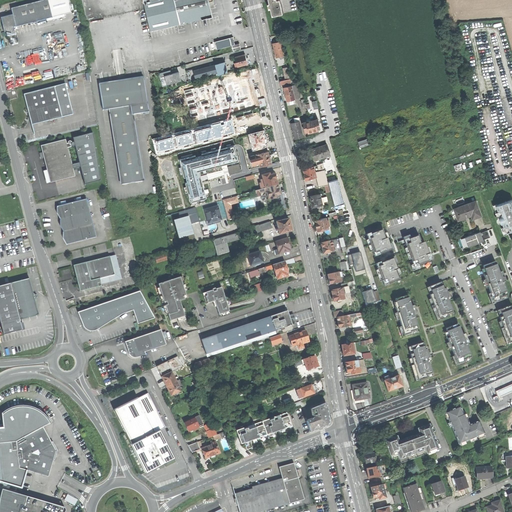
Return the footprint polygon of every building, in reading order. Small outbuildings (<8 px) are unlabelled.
[(2,24),(4,30),(6,29),(8,36),(15,34),(14,27),(53,18),(48,0),(43,0),(11,8),(13,14),(1,17),(2,24)] [(143,0),(151,31),(212,17),(208,0),(143,0)] [(267,0),(268,1),(272,16),(283,14),(280,0),(276,1),(275,0),(267,0)] [(232,37),(218,40),(220,48),(234,44),(232,37)] [(277,57),(285,55),(282,42),(274,43),(275,50),(277,57)] [(237,63),(238,67),(248,64),(246,60),(245,55),(235,57),(237,63)] [(218,73),(218,75),(227,73),(224,62),(186,73),(189,81),(218,73)] [(160,72),(164,85),(181,80),(178,70),(170,73),(169,70),(160,72)] [(220,79),(221,87),(231,86),(233,95),(242,94),(241,86),(254,84),(253,78),(249,78),(248,75),(220,79)] [(144,77),(99,84),(103,110),(111,109),(122,184),(143,181),(132,115),(149,112),(145,83),(144,77)] [(65,84),(55,87),(62,117),(73,114),(65,84)] [(285,95),(286,101),(300,98),(296,84),(283,87),(285,95)] [(55,87),(24,94),(27,107),(30,119),(36,117),(38,123),(50,120),(50,122),(52,122),(54,122),(55,121),(55,119),(62,117),(55,87)] [(302,123),(305,132),(308,131),(309,133),(313,132),(318,131),(317,129),(320,129),(318,119),(314,120),(313,118),(307,120),(307,122),(302,123)] [(231,119),(152,140),(157,155),(235,134),(231,119)] [(294,131),(295,138),(303,137),(300,122),(296,122),(292,123),(294,131)] [(74,142),(67,144),(73,169),(81,167),(85,184),(101,180),(93,132),(73,137),(74,142)] [(251,135),(254,148),(264,145),(264,143),(266,143),(265,140),(266,138),(265,136),(263,135),(263,133),(263,132),(251,135)] [(360,148),(369,144),(366,138),(357,142),(360,148)] [(46,167),(50,182),(75,176),(73,169),(67,144),(66,139),(40,146),(42,152),(43,157),(46,167)] [(313,155),(315,160),(331,155),(328,145),(312,150),(313,155)] [(199,172),(238,162),(234,146),(179,160),(184,179),(186,178),(187,184),(186,184),(191,203),(206,199),(199,172)] [(268,151),(251,156),(253,166),(260,164),(261,167),(272,164),(271,159),(270,156),(269,154),(268,151)] [(323,163),(316,165),(317,171),(325,169),(323,163)] [(304,174),(306,180),(316,177),(315,171),(316,171),(316,169),(314,170),(313,166),(303,169),(304,174)] [(262,176),(265,188),(266,188),(278,185),(277,182),(276,179),(277,177),(277,175),(275,174),(275,173),(262,176)] [(331,191),(334,206),(345,203),(338,179),(328,182),(331,191)] [(279,190),(278,185),(266,188),(269,200),(277,198),(276,196),(281,195),(279,190)] [(320,194),(310,196),(312,203),(313,207),(316,206),(320,205),(323,205),(323,204),(322,200),(321,196),(320,194)] [(67,238),(67,245),(96,237),(87,199),(57,207),(60,212),(60,219),(64,225),(63,232),(67,238)] [(502,224),(506,233),(511,230),(511,199),(496,205),(499,215),(498,216),(501,224),(502,224)] [(454,209),(458,220),(471,215),(472,219),(477,217),(481,216),(476,201),(454,209)] [(180,218),(174,220),(179,238),(195,234),(192,224),(200,221),(196,207),(179,212),(180,218)] [(218,207),(206,210),(209,223),(216,221),(217,224),(222,223),(221,220),(222,220),(220,214),(218,207)] [(317,225),(318,231),(329,229),(328,226),(330,226),(328,220),(326,220),(326,218),(316,220),(317,225)] [(289,219),(276,223),(278,229),(277,230),(277,232),(279,231),(280,235),(292,232),(290,225),(289,219)] [(257,232),(272,228),(270,222),(255,226),(257,232)] [(372,232),(367,234),(369,239),(366,240),(370,251),(373,250),(376,256),(393,250),(388,238),(390,238),(387,232),(385,233),(383,230),(372,234),(372,232)] [(480,231),(465,237),(468,246),(479,242),(479,241),(483,239),(490,236),(488,230),(481,232),(480,231)] [(239,234),(213,241),(218,255),(226,253),(223,245),(241,240),(239,234)] [(410,234),(403,237),(407,247),(405,248),(409,260),(412,258),(414,264),(411,265),(413,271),(421,268),(420,265),(433,260),(430,253),(432,253),(429,247),(428,247),(426,242),(422,243),(419,235),(412,238),(410,234)] [(287,239),(275,242),(278,250),(274,251),(275,254),(276,254),(277,255),(290,251),(289,249),(291,248),(290,246),(291,245),(290,244),(289,243),(288,242),(287,239)] [(322,248),(323,254),(327,253),(327,255),(331,254),(330,252),(335,251),(334,249),(336,249),(336,247),(333,247),(332,240),(321,243),(322,248)] [(362,269),(359,257),(362,256),(361,251),(348,254),(352,271),(362,269)] [(251,267),(263,263),(260,252),(245,257),(247,265),(250,264),(251,267)] [(168,260),(166,254),(156,257),(158,263),(168,260)] [(116,255),(110,257),(115,275),(100,279),(102,285),(122,280),(116,255)] [(76,275),(80,292),(102,286),(102,285),(100,279),(115,275),(110,257),(74,266),(76,275)] [(382,261),(377,263),(378,269),(376,270),(380,281),(383,279),(385,285),(401,279),(399,274),(401,273),(399,268),(394,258),(382,263),(382,261)] [(508,294),(495,260),(483,265),(484,268),(486,274),(484,275),(486,279),(488,286),(491,293),(494,301),(501,299),(500,297),(506,295),(508,294)] [(285,261),(273,265),(278,279),(288,276),(287,273),(289,273),(288,271),(289,270),(288,268),(287,267),(286,265),(285,261)] [(329,280),(330,284),(343,281),(342,279),(340,280),(339,272),(328,274),(329,280)] [(159,285),(171,321),(178,319),(185,316),(180,301),(185,300),(184,296),(187,296),(181,277),(159,285)] [(30,278),(10,283),(20,319),(39,314),(35,300),(32,300),(31,294),(34,293),(32,287),(30,278)] [(440,320),(448,316),(447,314),(453,311),(449,300),(447,297),(449,296),(446,288),(444,288),(441,281),(429,286),(432,293),(430,294),(429,294),(431,298),(440,319),(440,320)] [(5,335),(23,330),(20,319),(10,283),(0,285),(0,318),(4,333),(5,335)] [(342,287),(331,290),(333,296),(334,301),(337,300),(337,302),(343,301),(342,299),(345,299),(344,297),(346,296),(346,294),(344,295),(342,287)] [(203,294),(206,304),(215,301),(219,315),(230,312),(222,288),(203,294)] [(360,292),(363,305),(380,300),(377,290),(370,292),(369,289),(360,292)] [(155,318),(140,291),(78,312),(80,317),(82,323),(83,325),(84,327),(87,330),(90,331),(93,331),(96,331),(121,315),(133,310),(138,324),(155,318)] [(507,298),(506,295),(500,297),(501,299),(494,301),(491,293),(488,294),(492,303),(507,298)] [(416,330),(419,329),(408,294),(395,298),(396,301),(398,308),(396,308),(397,312),(399,319),(401,326),(404,335),(411,333),(411,332),(416,330)] [(437,321),(440,319),(431,298),(429,299),(437,321)] [(511,304),(500,309),(503,316),(500,317),(501,321),(509,342),(510,343),(511,341),(511,304)] [(202,340),(207,354),(214,352),(255,338),(268,333),(276,331),(292,325),(290,318),(288,311),(202,340)] [(338,323),(339,328),(349,326),(348,318),(348,315),(344,316),(337,317),(338,323)] [(507,344),(509,342),(501,321),(499,322),(507,344)] [(470,357),(472,356),(458,323),(446,328),(447,331),(450,337),(448,338),(449,342),(452,349),(455,356),(458,364),(465,361),(464,360),(470,357)] [(417,332),(416,330),(411,332),(411,333),(404,335),(401,326),(399,327),(402,337),(417,332)] [(162,330),(126,342),(127,347),(130,355),(132,357),(136,358),(146,355),(145,352),(167,345),(162,330)] [(298,345),(299,349),(304,347),(303,344),(310,342),(308,336),(306,331),(294,335),(298,345)] [(286,341),(284,334),(274,337),(276,344),(286,341)] [(295,346),(298,345),(294,335),(289,337),(291,344),(294,343),(295,346)] [(256,341),(255,338),(214,352),(215,355),(256,341)] [(418,380),(419,380),(427,378),(426,375),(432,373),(433,373),(429,362),(428,358),(430,358),(427,349),(425,350),(423,342),(411,346),(413,353),(410,354),(411,358),(418,380)] [(343,351),(344,356),(349,355),(351,354),(355,354),(353,343),(342,345),(343,351)] [(393,356),(397,367),(401,366),(398,354),(393,356)] [(458,364),(455,356),(452,357),(456,367),(471,361),(470,357),(464,360),(465,361),(458,364)] [(315,357),(302,361),(303,365),(305,364),(307,371),(312,369),(312,371),(317,369),(317,368),(319,367),(319,366),(320,364),(319,362),(318,361),(317,362),(316,359),(315,357)] [(416,381),(418,380),(411,358),(409,359),(416,381)] [(195,363),(197,371),(209,367),(207,359),(195,363)] [(350,373),(350,375),(361,373),(361,369),(359,369),(358,361),(345,363),(346,368),(347,373),(350,373)] [(164,382),(167,387),(177,382),(175,379),(172,372),(162,377),(164,382)] [(385,381),(388,391),(396,389),(403,386),(399,375),(390,379),(385,380),(385,381)] [(169,391),(171,396),(182,391),(179,386),(177,382),(167,387),(169,391)] [(354,393),(356,401),(370,398),(367,382),(353,385),(354,393)] [(511,384),(499,390),(501,397),(511,392),(511,384)] [(302,393),(304,398),(314,394),(313,390),(311,385),(299,390),(300,394),(302,393)] [(148,394),(137,400),(154,433),(157,438),(166,456),(177,450),(160,418),(148,394)] [(131,445),(142,468),(153,463),(144,445),(142,440),(154,433),(137,400),(117,410),(134,444),(131,445)] [(306,422),(310,432),(328,426),(329,423),(328,413),(326,403),(312,409),(313,417),(312,420),(306,422)] [(0,467),(2,482),(21,488),(26,471),(48,477),(53,460),(54,460),(57,451),(52,442),(51,442),(47,434),(43,427),(51,423),(47,417),(40,411),(33,407),(31,407),(24,405),(15,406),(8,409),(2,413),(0,415),(0,467)] [(451,410),(446,412),(449,418),(448,419),(455,437),(456,436),(459,443),(467,440),(467,441),(478,436),(477,435),(483,433),(479,421),(468,425),(460,406),(456,408),(456,407),(453,409),(450,409),(451,410)] [(187,428),(189,432),(191,431),(198,428),(202,426),(200,421),(197,422),(195,418),(185,423),(187,428)] [(207,432),(209,438),(213,437),(216,435),(211,423),(206,426),(208,431),(207,432)] [(384,440),(389,453),(397,450),(399,456),(424,446),(426,453),(438,448),(429,423),(421,426),(423,431),(419,433),(408,437),(398,440),(394,442),(393,437),(384,440)] [(374,436),(379,434),(377,426),(371,428),(374,436)] [(228,435),(238,455),(250,449),(240,429),(228,435)] [(144,445),(157,438),(154,433),(142,440),(144,445)] [(192,453),(200,450),(197,443),(189,446),(192,453)] [(204,454),(206,459),(211,457),(211,458),(213,458),(215,458),(215,456),(215,455),(221,453),(217,443),(212,445),(202,449),(204,454)] [(401,462),(426,453),(424,446),(399,456),(401,462)] [(391,458),(399,456),(397,450),(389,453),(391,458)] [(373,452),(363,454),(364,459),(365,464),(368,464),(372,463),(375,462),(374,455),(373,452)] [(279,467),(282,479),(289,503),(304,499),(300,487),(297,477),(295,470),(293,463),(279,467)] [(383,464),(377,466),(379,474),(380,474),(390,471),(388,464),(383,465),(383,464)] [(377,466),(366,468),(367,473),(368,478),(370,478),(379,475),(379,474),(377,466)] [(485,478),(492,478),(491,466),(476,467),(477,479),(485,478)] [(451,478),(453,485),(456,484),(458,490),(462,489),(468,487),(464,476),(456,479),(455,477),(451,478)] [(234,494),(238,511),(258,511),(289,503),(282,479),(251,487),(252,489),(234,494)] [(431,484),(435,495),(440,493),(444,492),(441,481),(431,484)] [(385,484),(371,487),(372,490),(372,492),(371,492),(372,497),(375,497),(378,496),(379,498),(379,499),(385,497),(383,489),(386,489),(385,484)] [(402,489),(410,511),(414,511),(423,509),(421,505),(418,497),(420,496),(419,492),(417,493),(414,484),(402,489)] [(27,498),(3,491),(2,497),(1,507),(0,507),(0,511),(60,511),(62,507),(27,496),(27,498)] [(64,500),(75,506),(78,499),(67,493),(64,500)] [(494,502),(491,502),(492,506),(486,508),(487,511),(503,511),(500,500),(494,502)]
